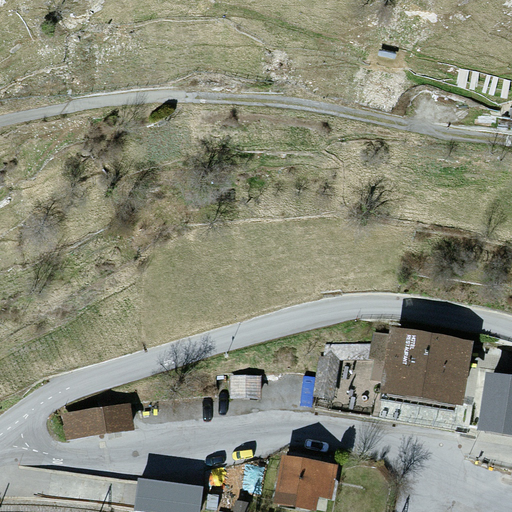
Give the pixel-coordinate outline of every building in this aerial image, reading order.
[(463,417),(473,351),(383,333),(381,343),(377,360),(381,374),(384,374),(379,403),(463,417)] [(377,360),(381,343),(322,341),(311,390),(329,392),(337,358),(377,360)] [(511,377),(488,374),(480,429),(511,434),(511,377)] [(260,396),(260,378),(229,377),(229,396),(260,396)] [(131,405),(63,416),(66,440),(135,430),(131,405)] [(332,511),(340,471),(285,460),(277,505),(316,511),(332,511)] [(199,511),(203,490),(138,481),(133,511),(199,511)]
